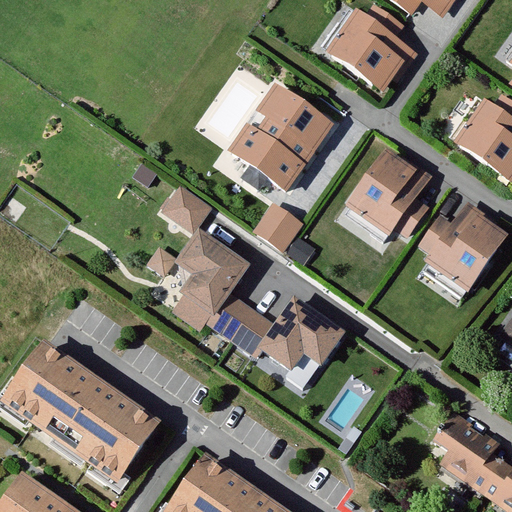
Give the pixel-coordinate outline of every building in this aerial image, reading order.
[(396,0),(414,13),(423,0),(444,15),(454,0),(396,0)] [(360,19),(335,58),(387,92),(413,53),(395,42),(404,29),(378,13),(370,25),(360,19)] [(332,131),(279,94),(237,154),(290,191),(332,131)] [(490,108),(465,147),(511,178),(511,104),(507,102),(499,114),(490,108)] [(432,181),(407,164),(405,168),(391,158),(356,209),(393,234),(398,228),(411,236),(427,212),(416,204),(432,181)] [(209,214),(181,191),(162,216),(190,238),(209,214)] [(301,227),(276,210),(260,233),(285,251),(301,227)] [(496,226),(472,210),(458,231),(444,221),(427,247),(442,257),(436,265),(473,290),(508,239),(494,229),(496,226)] [(290,252),(304,260),(313,245),(299,237),(290,252)] [(249,271),(203,239),(184,267),(202,279),(189,297),(215,314),(217,316),(230,298),(249,271)] [(161,251),(154,265),(171,272),(177,258),(161,251)] [(215,314),(189,297),(177,315),(202,332),(208,323),(215,314)] [(280,333),(230,298),(217,316),(215,314),(208,323),(261,360),(266,352),(280,333)] [(327,365),(345,337),(297,306),(280,333),(266,352),(296,372),(308,353),(327,365)] [(161,429),(49,350),(10,406),(122,484),(161,429)] [(511,511),(511,471),(493,458),(499,449),(458,420),(441,443),(458,455),(449,468),(511,511)] [(359,434),(351,429),(345,437),(353,443),(359,434)] [(279,511),(210,463),(175,511),(279,511)] [(68,511),(28,483),(5,511),(68,511)]
